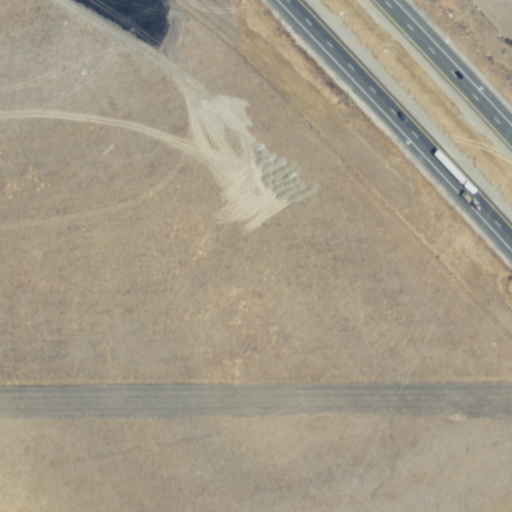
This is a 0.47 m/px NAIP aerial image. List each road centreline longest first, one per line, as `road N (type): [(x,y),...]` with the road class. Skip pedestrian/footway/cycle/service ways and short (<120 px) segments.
road 1 (motorway): [(285,0),(511,242)]
road 2 (motorway): [(511,138),(382,0)]
